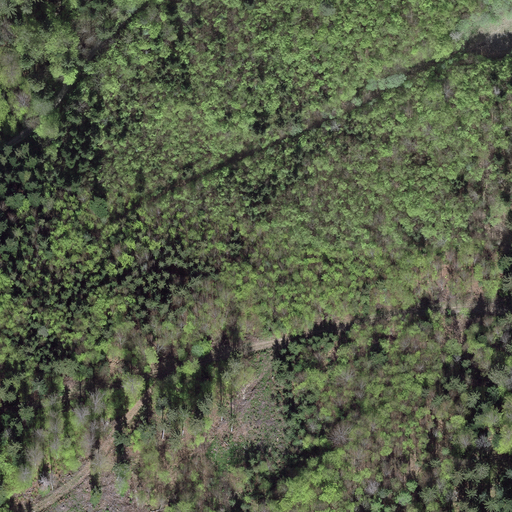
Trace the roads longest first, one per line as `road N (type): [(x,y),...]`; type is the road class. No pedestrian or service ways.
road 1 (track): [(511,310),(398,314),(226,349),(0,413)]
road 2 (track): [(76,260),(138,205),(511,31)]
road 3 (track): [(0,151),(50,108),(137,0)]
